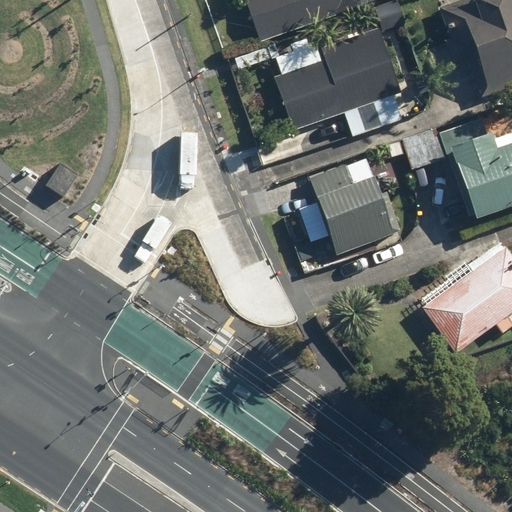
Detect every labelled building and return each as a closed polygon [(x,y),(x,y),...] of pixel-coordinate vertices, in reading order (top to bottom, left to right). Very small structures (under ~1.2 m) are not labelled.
[(243,0),(258,42),(380,0),(243,0)] [(507,0),(450,0),(446,1),(474,94),(511,83),(511,2),(509,3),(507,0)] [(396,94),(373,28),(316,48),(321,63),(269,81),(287,133),(335,116),(343,139),(397,121),(389,96),(396,94)] [(483,113),(398,139),(408,170),(442,160),(461,221),(511,205),(511,133),(491,140),(483,113)] [(68,166),(48,155),(35,176),(55,188),(68,166)] [(384,237),(360,161),(304,179),(327,254),(384,237)] [(0,171),(0,213),(21,194),(0,171)] [(468,272),(418,313),(452,356),(491,325),(498,333),(508,325),(511,330),(511,265),(494,242),(464,266),(468,272)] [(492,408),(510,458),(511,457),(511,357),(458,377),(472,416),(492,408)]
